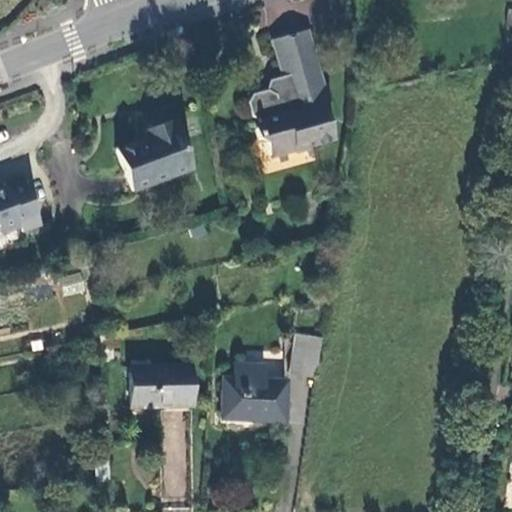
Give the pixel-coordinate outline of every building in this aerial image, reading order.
[(248,100),(249,103),(251,104),(323,81),(305,26),(270,37),(282,74),(282,75),(289,73),(294,89),(276,95),(275,91),(267,87),(253,92),(248,100)] [(270,78),(267,87),(275,91),(276,95),(294,89),(289,73),(282,75),(282,74),(270,78)] [(323,81),(251,104),(249,103),(252,114),(262,117),(256,127),(260,137),(269,142),(273,154),(335,134),(324,98),(330,96),(325,80),(323,81)] [(116,150),(132,192),(190,170),(175,128),(172,129),(170,122),(151,129),(153,136),(116,150)] [(41,225),(23,177),(4,184),(5,186),(0,187),(0,233),(0,234),(21,226),(23,232),(41,225)] [(294,333),(287,373),(315,378),(321,337),(294,333)] [(232,374),(222,374),(219,420),(287,425),(291,377),(281,376),(282,360),(233,356),(232,374)] [(129,408),(196,410),(197,363),(130,362),(129,408)] [(97,379),(83,382),(86,395),(100,393),(97,379)] [(104,459),(92,460),(94,484),(106,483),(104,459)]
